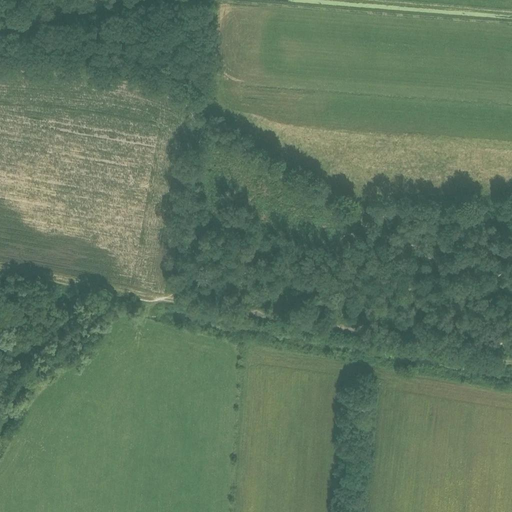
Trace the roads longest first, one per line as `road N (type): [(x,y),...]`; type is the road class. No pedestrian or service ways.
road 1 (track): [(165,299),(511,358)]
road 2 (track): [(165,299),(0,267)]
